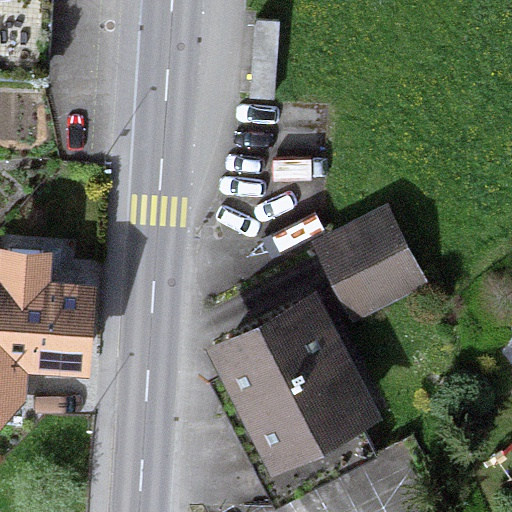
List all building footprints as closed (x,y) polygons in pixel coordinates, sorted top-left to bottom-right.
[(0,0),(0,71),(41,74),(46,9),(34,8),(34,0),(0,0)] [(278,18),(256,17),(251,93),(273,95),(278,18)] [(325,240),(359,307),(421,275),(388,208),(325,240)] [(41,280),(43,250),(8,247),(6,278),(0,277),(0,414),(12,415),(17,352),(82,357),(88,284),(41,280)] [(377,452),(302,305),(226,344),(252,394),(237,413),(281,500),(377,452)]
